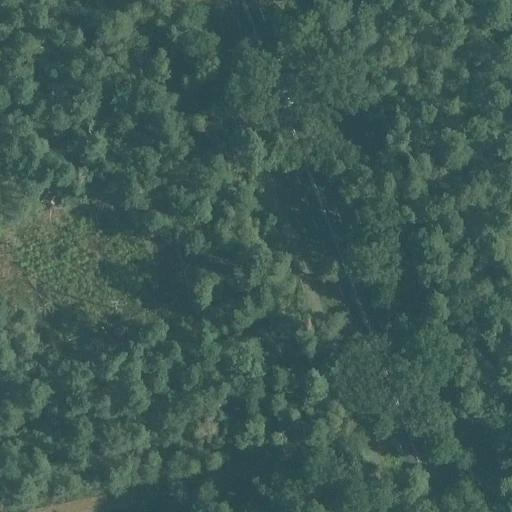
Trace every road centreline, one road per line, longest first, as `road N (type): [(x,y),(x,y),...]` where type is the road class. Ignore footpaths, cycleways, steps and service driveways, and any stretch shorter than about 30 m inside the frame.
road 1 (primary): [(438,511),(242,0)]
road 2 (track): [(253,511),(383,484)]
